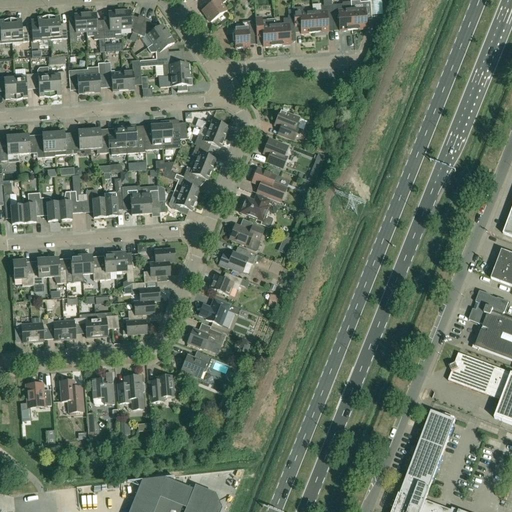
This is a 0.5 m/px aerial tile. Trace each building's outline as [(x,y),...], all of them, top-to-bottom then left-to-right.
[(209,0),(212,4),(202,11),(210,23),(226,12),(221,5),(228,1),(226,0),(209,0)] [(351,2),(353,31),(366,30),(365,18),(371,18),(370,3),(360,4),(359,1),(351,2)] [(339,32),(353,31),(351,2),(350,2),(351,10),(343,11),(342,5),(331,6),(333,21),(339,20),(339,32)] [(327,21),(333,21),(331,6),(321,7),(321,13),(313,13),(314,34),(328,33),(327,21)] [(293,9),(293,16),(294,24),(294,26),(300,26),(301,35),(314,34),(313,13),(304,14),(304,8),(293,9)] [(133,33),(138,35),(145,19),(139,16),(137,21),(131,19),(130,12),(119,13),(121,35),(121,30),(132,29),(134,30),(133,33)] [(109,31),(103,31),(104,40),(115,39),(115,36),(121,35),(119,13),(108,14),(109,31)] [(80,33),(86,33),(85,15),(74,16),(75,31),(69,32),(70,44),(77,43),(77,38),(79,38),(80,36),(80,33)] [(85,15),(86,33),(87,38),(94,37),(94,41),(104,40),(103,31),(97,31),(96,15),(85,15)] [(284,26),(275,26),(277,47),(290,46),(289,34),(295,34),(294,26),(294,24),(293,16),(287,17),(288,19),(283,20),(284,26)] [(32,43),(50,41),(48,17),(46,17),(44,18),(42,19),(37,19),(37,21),(31,21),(32,43)] [(48,17),(50,41),(67,40),(66,28),(60,29),(59,17),(55,18),(53,17),(51,17),(48,17)] [(277,47),(275,26),(274,20),(262,21),(262,18),(255,18),(256,37),(262,36),(263,48),(277,47)] [(147,36),(153,45),(168,35),(162,26),(156,30),(149,26),(151,22),(145,19),(138,35),(144,37),(145,35),(147,36)] [(0,44),(12,44),(10,20),(7,20),(5,21),(4,22),(0,21),(0,44)] [(10,20),(12,44),(29,43),(28,31),(22,31),(21,20),(16,21),(15,20),(12,20),(10,20)] [(234,34),(232,35),(233,43),(235,43),(235,50),(249,49),(248,37),(254,37),(253,22),(242,23),(243,29),(234,30),(234,34)] [(156,54),(156,61),(172,60),(174,60),(173,53),(164,54),(162,55),(161,53),(174,44),(168,35),(153,45),(147,49),(150,54),(156,54)] [(163,78),(165,77),(189,76),(188,64),(172,66),(172,60),(156,61),(157,67),(162,67),(163,78)] [(132,62),(133,73),(122,74),(123,92),(134,91),(133,75),(141,75),(140,63),(139,61),(132,62)] [(105,76),(104,64),(98,65),(98,69),(87,70),(89,94),(100,93),(99,77),(105,76)] [(112,93),(123,92),(122,74),(112,75),(111,64),(104,64),(105,76),(111,76),(112,93)] [(48,99),(50,99),(48,68),(39,69),(37,72),(37,75),(31,76),(32,87),(38,87),(39,98),(44,98),(46,98),(48,99)] [(48,68),(50,99),(51,99),(53,98),(55,98),(57,97),(61,96),(60,85),(66,85),(65,73),(48,74),(48,68)] [(78,95),(89,94),(87,70),(87,71),(68,72),(69,80),(77,80),(78,95)] [(32,87),(31,76),(14,77),(16,102),(19,101),(21,100),(23,99),(27,99),(26,88),(32,87)] [(189,79),(189,76),(165,77),(166,88),(177,88),(177,93),(187,92),(186,87),(192,86),(191,79),(189,79)] [(14,101),(16,102),(14,77),(0,78),(0,90),(4,90),(5,101),(10,100),(12,101),(14,101)] [(291,117),(280,112),(274,126),(280,128),(278,135),(293,141),(296,134),(295,133),(300,120),(299,118),(293,116),(291,117)] [(170,122),(160,123),(160,126),(162,146),(163,150),(179,149),(180,147),(180,142),(180,140),(179,132),(173,132),(171,131),(170,122)] [(204,126),(202,130),(224,139),(228,128),(212,122),(208,122),(206,126),(204,126)] [(150,134),(143,135),(145,152),(163,150),(162,146),(160,126),(151,127),(151,133),(150,134)] [(135,128),(125,129),(126,149),(127,155),(145,153),(145,152),(143,135),(137,135),(135,134),(135,128)] [(91,156),(90,150),(89,131),(88,132),(88,129),(79,130),(79,132),(78,132),(79,144),(72,145),(73,156),(77,155),(77,153),(84,153),(84,157),(91,156)] [(127,155),(126,149),(125,129),(115,129),(115,136),(114,137),(107,138),(108,142),(108,149),(110,149),(111,156),(127,155)] [(198,135),(194,145),(206,150),(208,144),(220,149),(224,139),(202,130),(201,129),(198,135)] [(109,154),(108,149),(108,142),(101,143),(100,131),(89,131),(90,150),(96,150),(97,155),(109,154)] [(53,134),(54,153),(55,158),(55,157),(73,156),(72,145),(65,145),(64,133),(53,134)] [(44,159),(55,158),(54,153),(53,134),(42,135),(43,147),(36,148),(37,159),(37,160),(44,159)] [(8,157),(19,156),(17,137),(16,137),(16,136),(15,135),(8,135),(7,136),(7,138),(6,138),(7,150),(0,150),(0,152),(1,162),(8,162),(8,157)] [(34,160),(37,159),(36,148),(29,148),(28,136),(17,137),(19,156),(33,155),(34,160)] [(269,140),(263,154),(270,157),(267,163),(282,169),(285,162),(284,162),(289,148),(288,146),(282,144),(280,145),(269,140)] [(204,156),(206,150),(194,145),(196,146),(192,156),(197,158),(197,159),(195,164),(211,171),(216,161),(204,156)] [(142,172),(142,164),(133,164),(133,172),(142,172)] [(176,175),(183,178),(193,182),(196,176),(207,181),(211,171),(195,164),(193,169),(192,170),(187,168),(183,178),(176,175)] [(193,182),(183,178),(176,175),(164,170),(162,177),(177,183),(174,193),(195,202),(200,191),(188,187),(190,181),(193,182)] [(262,197),(263,196),(281,203),(286,189),(273,184),(275,178),(257,170),(252,183),(259,186),(255,194),(262,197)] [(315,184),(317,177),(311,175),(308,181),(315,184)] [(139,187),(121,189),(123,210),(130,209),(131,210),(131,216),(142,216),(140,196),(139,187)] [(94,219),(106,218),(104,200),(98,201),(98,197),(96,191),(86,192),(86,195),(83,195),(83,196),(84,196),(84,202),(86,202),(87,204),(92,203),(94,219)] [(159,207),(159,202),(158,192),(150,192),(150,195),(140,196),(142,216),(152,215),(151,209),(152,207),(159,207)] [(64,204),(59,204),(60,222),(72,221),(71,205),(77,205),(76,203),(76,193),(73,193),(65,193),(64,200),(64,204)] [(104,194),(104,200),(106,218),(118,217),(116,202),(122,201),(122,193),(104,194)] [(195,202),(174,193),(168,206),(172,210),(179,213),(181,209),(182,208),(191,212),(195,202)] [(41,207),(40,199),(40,194),(28,195),(28,206),(23,207),(24,225),(36,224),(35,208),(41,207)] [(16,195),(4,196),(5,210),(11,210),(12,226),(24,225),(23,207),(17,207),(16,195)] [(240,214),(257,221),(262,223),(261,226),(268,228),(270,228),(273,221),(272,219),(265,217),(269,208),(267,207),(270,201),(256,196),(258,197),(256,201),(254,202),(246,198),(240,214)] [(48,223),(60,222),(59,204),(53,204),(52,202),(48,199),(40,199),(41,207),(47,207),(48,223)] [(229,240),(247,247),(246,249),(255,252),(257,252),(260,244),(259,242),(264,231),(252,226),(250,232),(235,226),(229,240)] [(249,257),(250,253),(237,248),(235,255),(233,254),(231,258),(223,255),(219,266),(227,269),(228,268),(242,274),(246,263),(252,266),(255,259),(249,257)] [(154,252),(155,264),(169,263),(169,264),(175,263),(174,250),(154,252)] [(511,254),(502,251),(491,280),(511,287),(511,254)] [(114,255),(116,273),(122,273),(122,275),(127,274),(127,283),(134,283),(132,268),(132,266),(126,267),(125,254),(122,254),(122,253),(116,253),(116,255),(114,255)] [(99,269),(100,281),(110,281),(110,274),(116,273),(114,255),(104,256),(105,268),(99,269)] [(65,271),(66,284),(77,283),(76,276),(82,276),(81,257),(80,258),(80,256),(73,256),(73,258),(70,258),(71,271),(65,271)] [(81,257),(82,276),(93,275),(93,282),(100,281),(99,269),(93,269),(92,257),(81,257)] [(60,284),(66,284),(65,271),(59,272),(58,259),(55,259),(55,258),(49,258),(49,260),(48,260),(49,278),(54,278),(55,279),(57,285),(60,284)] [(26,274),(25,263),(25,262),(21,262),(21,260),(15,261),(15,263),(13,263),(14,281),(21,280),(22,287),(33,287),(32,274),(26,274)] [(32,274),(33,287),(44,286),(43,279),(49,278),(48,260),(37,261),(38,274),(32,274)] [(155,264),(149,265),(150,273),(143,273),(144,284),(145,284),(157,283),(156,277),(170,276),(169,264),(169,263),(155,264)] [(242,280),(229,275),(227,282),(214,277),(210,289),(228,297),(232,289),(238,291),(242,280)] [(153,302),(153,303),(159,302),(158,289),(145,290),(145,284),(144,284),(132,285),(132,296),(139,296),(140,303),(153,302)] [(511,361),(511,320),(502,317),(504,314),(505,314),(509,303),(480,291),(468,321),(480,325),(480,324),(483,326),(475,348),(511,361)] [(272,307),(282,309),(285,299),(274,296),(272,307)] [(211,309),(203,306),(199,317),(206,320),(205,321),(221,327),(227,312),(237,316),(240,310),(221,303),(222,302),(213,299),(211,305),(212,305),(211,306),(212,306),(211,309)] [(54,301),(51,301),(46,301),(47,311),(52,311),(52,306),(55,306),(54,301)] [(140,303),(134,304),(135,312),(128,312),(129,323),(141,322),(141,316),(154,315),(153,303),(153,302),(140,303)] [(107,330),(112,330),(111,314),(95,315),(97,338),(107,338),(107,330)] [(80,325),(80,332),(86,331),(86,339),(97,338),(95,315),(79,316),(79,320),(80,325)] [(53,320),(47,321),(48,330),(53,330),(54,342),(65,341),(64,323),(53,324),(53,320)] [(74,326),(80,325),(79,320),(74,320),(74,322),(64,323),(65,341),(75,340),(74,326)] [(43,331),(48,330),(47,321),(42,321),(42,325),(32,325),(33,343),(44,343),(43,331)] [(145,322),(141,322),(129,323),(126,323),(127,332),(123,332),(123,336),(127,336),(146,335),(145,322)] [(23,344),(33,343),(32,325),(21,326),(21,324),(16,325),(16,330),(21,330),(23,344)] [(226,336),(210,330),(209,333),(209,336),(207,336),(193,331),(192,333),(190,334),(189,336),(188,337),(188,339),(189,341),(188,344),(210,353),(213,345),(221,348),(226,336)] [(212,359),(199,354),(197,359),(195,360),(187,357),(181,372),(200,379),(202,373),(204,373),(206,373),(212,359)] [(494,419),(511,425),(511,374),(458,354),(455,364),(449,366),(452,371),(448,382),(501,401),(494,419)] [(141,377),(124,378),(125,384),(117,385),(117,391),(118,391),(119,405),(130,404),(132,404),(133,411),(143,410),(142,393),(143,393),(145,391),(144,385),(143,384),(141,384),(141,377)] [(157,378),(157,381),(149,382),(149,387),(151,387),(152,403),(161,403),(160,400),(173,399),(175,397),(174,391),(173,390),(172,380),(169,377),(157,378)] [(103,385),(102,383),(102,380),(91,381),(93,401),(94,404),(95,406),(96,406),(101,406),(104,406),(114,406),(113,385),(103,385)] [(81,387),(74,387),(74,382),(60,383),(61,391),(60,391),(59,392),(59,397),(60,397),(61,397),(62,403),(68,403),(69,414),(83,413),(81,387)] [(26,386),(28,409),(44,408),(51,407),(50,394),(45,394),(43,393),(42,385),(26,386)] [(431,413),(403,487),(393,511),(459,511),(452,509),(451,511),(425,502),(455,421),(431,413)] [(46,433),(46,442),(46,443),(54,443),(54,441),(53,432),(46,433)] [(487,499),(498,505),(505,488),(494,483),(487,499)] [(158,495),(151,511),(217,511),(218,509),(213,496),(203,493),(203,492),(195,489),(194,489),(193,490),(190,497),(187,506),(158,495)]
